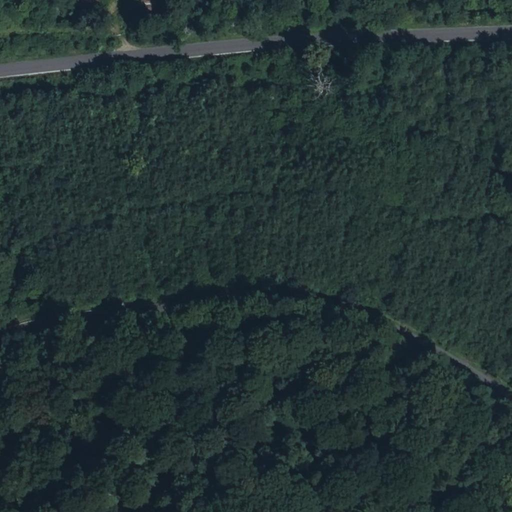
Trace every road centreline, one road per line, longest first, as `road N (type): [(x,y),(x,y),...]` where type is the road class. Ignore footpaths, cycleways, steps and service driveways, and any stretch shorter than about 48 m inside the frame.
road 1 (tertiary): [(511,400),(431,349),(367,320),(299,303),(209,303),(65,322),(0,341)]
road 2 (tertiary): [(0,71),(367,36),(511,31)]
